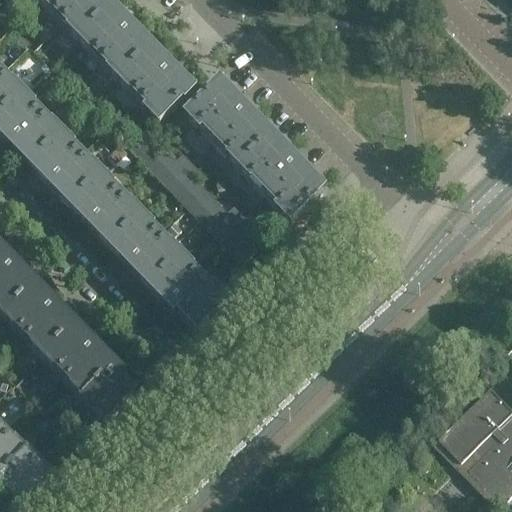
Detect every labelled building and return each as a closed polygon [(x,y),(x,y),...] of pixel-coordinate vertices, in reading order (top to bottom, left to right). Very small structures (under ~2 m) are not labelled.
[(111,15),(97,0),(44,0),(39,6),(50,17),(52,14),(71,33),(68,35),(79,46),(111,15)] [(151,55),(111,15),(79,46),(89,57),(92,55),(102,65),(110,74),(108,76),(118,87),(151,55)] [(192,98),(151,55),(118,87),(129,98),(131,96),(143,108),(150,114),(147,117),(158,128),(177,111),(183,104),(185,106),(192,98)] [(0,122),(24,100),(13,89),(10,92),(0,81),(0,122)] [(271,144),(219,91),(187,122),(239,175),(271,144)] [(63,141),(53,130),(50,132),(32,113),(34,111),(24,100),(0,122),(0,141),(31,173),(63,141)] [(185,177),(176,167),(148,138),(131,155),(241,268),(258,252),(251,244),(239,232),(227,219),(210,202),(194,186),(185,177)] [(103,181),(92,170),(90,173),(71,154),(74,152),(63,141),(31,173),(70,213),(103,181)] [(322,197),(271,144),(239,175),(290,228),(322,197)] [(192,170),(183,161),(176,167),(185,177),(192,170)] [(201,179),(192,170),(185,177),(194,186),(201,179)] [(143,222),(132,211),(129,214),(118,202),(111,195),(114,192),(103,181),(70,213),(110,254),(143,222)] [(245,225),(233,213),(227,219),(239,232),(245,225)] [(182,263),(171,252),(169,254),(151,236),(153,233),(143,222),(110,254),(150,295),(182,263)] [(257,237),(245,225),(239,232),(251,244),(257,237)] [(35,291),(0,255),(0,320),(2,323),(35,291)] [(227,308),(214,296),(211,298),(190,276),(193,274),(182,263),(150,295),(173,319),(177,316),(197,337),(227,308)] [(75,332),(35,291),(2,323),(13,334),(16,332),(34,351),(31,353),(42,364),(75,332)] [(114,373),(75,332),(42,364),(53,375),(55,372),(74,391),(71,394),(82,405),(83,404),(114,373)] [(104,428),(133,399),(118,384),(121,380),(114,373),(83,404),(93,414),(91,415),(104,428)] [(511,392),(511,393),(511,416),(501,405),(493,397),(491,395),(438,447),(500,510),(501,511),(511,499),(511,392)] [(0,484),(26,459),(16,448),(13,450),(0,436),(0,484)] [(498,511),(500,510),(438,447),(433,451),(493,511),(498,511)] [(19,510),(49,481),(36,469),(35,470),(26,460),(27,459),(26,459),(0,484),(0,496),(1,498),(4,494),(19,510)]
